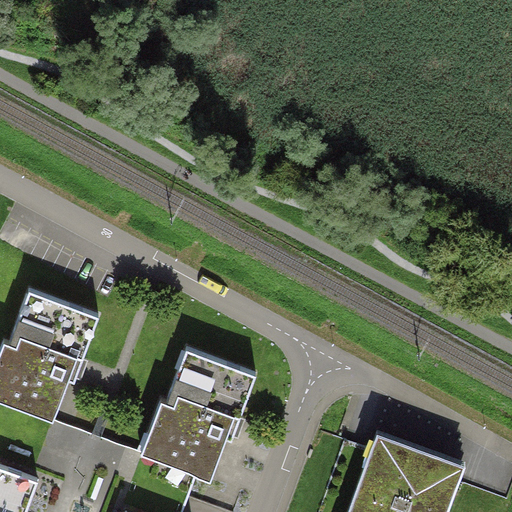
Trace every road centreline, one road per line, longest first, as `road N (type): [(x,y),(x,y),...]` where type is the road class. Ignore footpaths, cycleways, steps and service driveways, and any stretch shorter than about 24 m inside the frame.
road 1 (residential): [(0,180),(322,354)]
road 2 (residential): [(322,354),(501,448)]
road 3 (residential): [(322,354),(263,511)]
